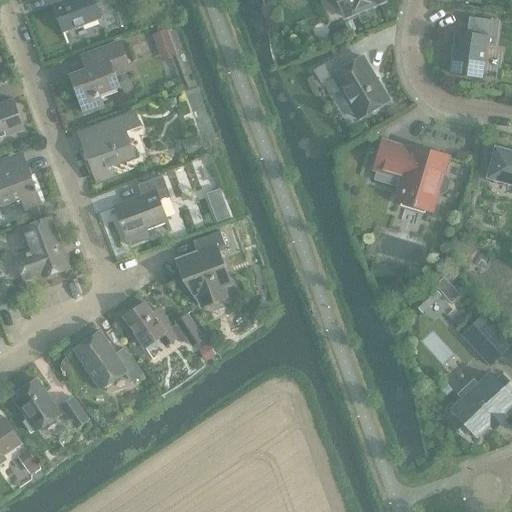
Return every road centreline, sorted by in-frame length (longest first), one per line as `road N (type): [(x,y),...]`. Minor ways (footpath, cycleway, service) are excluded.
road 1 (residential): [(11,0),(15,30),(112,289)]
road 2 (residential): [(511,118),(432,95),(410,51),(421,0)]
road 3 (residential): [(112,289),(0,368)]
